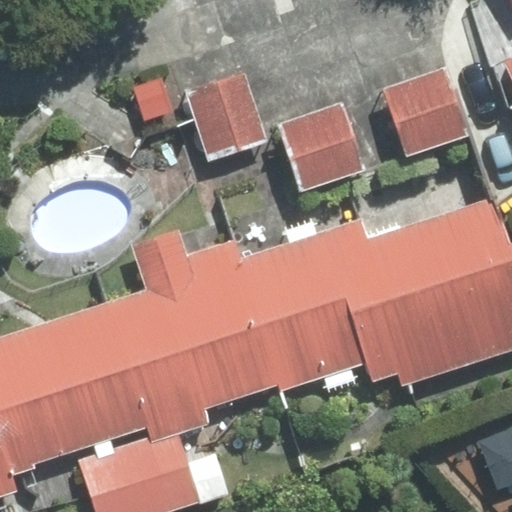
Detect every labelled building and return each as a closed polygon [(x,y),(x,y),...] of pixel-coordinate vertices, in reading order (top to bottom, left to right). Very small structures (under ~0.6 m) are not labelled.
[(511,0),(499,0),(510,24),(511,22),(511,0)] [(511,63),(494,72),(511,110),(511,63)] [(435,76),(371,98),(394,165),(458,144),(435,76)] [(235,80),(175,100),(198,169),(258,150),(235,80)] [(332,110),(264,133),(287,201),(355,179),(332,110)] [(511,351),(511,300),(482,208),(355,249),(348,229),(234,266),(228,249),(177,266),(168,237),(120,253),(136,299),(0,342),(0,499),(3,499),(0,490),(0,478),(20,472),(19,468),(130,432),(135,448),(195,429),(190,413),(265,389),(269,394),(352,367),(358,387),(384,378),(389,391),(511,351)] [(511,428),(501,432),(511,459),(511,485),(507,488),(511,500),(511,428)]
